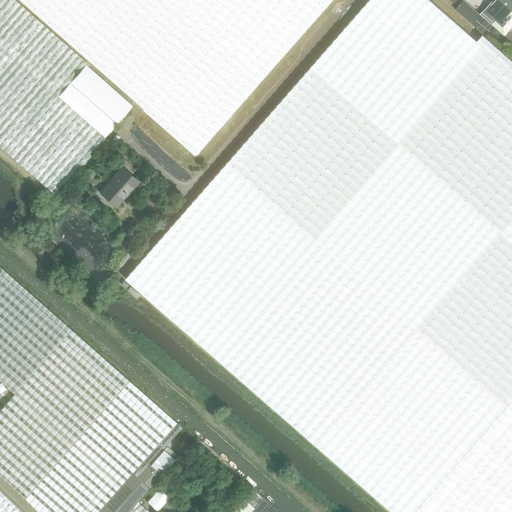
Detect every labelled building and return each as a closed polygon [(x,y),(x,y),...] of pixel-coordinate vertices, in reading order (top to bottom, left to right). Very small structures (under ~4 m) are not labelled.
[(0,0),(0,147),(32,176),(55,196),(106,139),(103,137),(110,130),(131,105),(85,65),(32,17),(11,0),(0,0)] [(19,0),(196,155),(331,0),(19,0)] [(511,511),(511,61),(482,35),(476,42),(428,0),(369,0),(125,279),(391,511),(511,511)] [(511,0),(493,0),(493,2),(491,1),(479,15),(465,2),(463,1),(455,9),(484,34),(495,21),(502,28),(503,26),(502,25),(506,21),(507,21),(511,17),(509,15),(511,11),(511,0)] [(135,182),(121,170),(101,193),(115,205),(135,182)] [(97,511),(133,473),(137,477),(166,446),(163,444),(179,426),(106,362),(32,295),(0,267),(0,382),(13,394),(0,408),(0,476),(3,480),(32,507),(36,511),(97,511)] [(129,284),(124,280),(121,284),(126,288),(129,284)] [(141,294),(131,286),(127,290),(137,298),(141,294)] [(178,457),(166,446),(137,477),(133,473),(97,511),(147,511),(148,511),(137,501),(148,489),(178,457)] [(157,511),(169,497),(158,488),(146,502),(157,511)] [(21,511),(0,491),(0,511),(21,511)] [(244,498),(232,511),(246,511),(252,505),(244,498)]
